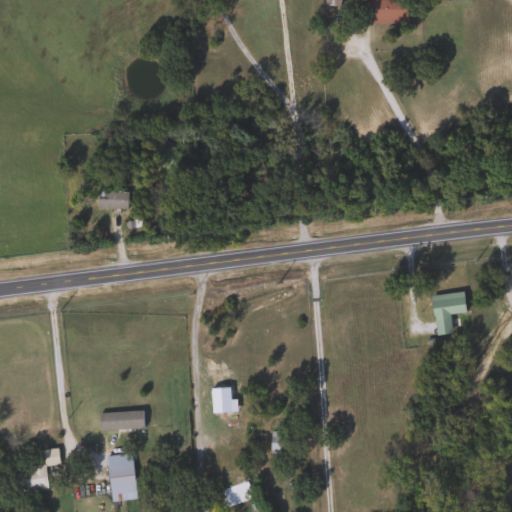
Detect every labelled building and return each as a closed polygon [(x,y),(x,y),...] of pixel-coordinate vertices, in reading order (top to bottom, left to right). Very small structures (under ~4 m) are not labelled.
[(403,0),(402,20),(364,20),(364,0),(403,0)] [(93,209),(94,191),(124,192),(123,210),(93,209)] [(462,313),(446,315),(448,334),(432,335),(427,296),(460,292),(462,313)] [(139,430),(95,430),(95,412),(139,412),(139,430)] [(283,432),(283,454),(267,454),(267,432),(283,432)] [(45,490),(9,493),(7,470),(41,467),(39,450),(53,449),(55,466),(42,467),(45,490)] [(132,500),(107,502),(102,457),(128,454),(132,500)] [(224,507),(218,490),(246,480),(251,497),(224,507)]
